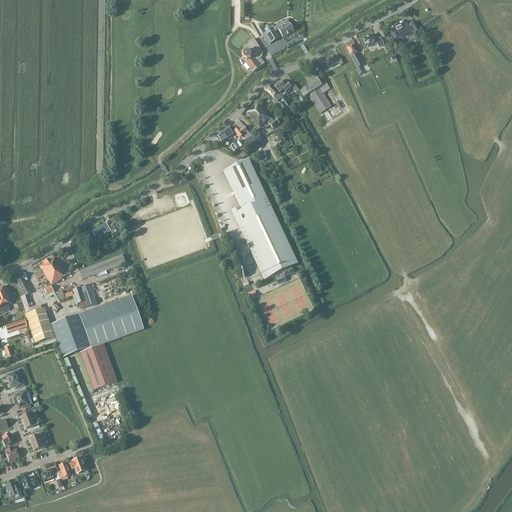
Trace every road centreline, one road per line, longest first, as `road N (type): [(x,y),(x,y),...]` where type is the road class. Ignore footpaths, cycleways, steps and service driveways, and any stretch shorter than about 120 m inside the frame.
road 1 (tertiary): [(0,278),(170,176),(276,74),(413,0)]
road 2 (track): [(170,176),(159,155),(227,90),(227,36),(246,24),(259,38)]
road 3 (unknown): [(201,147),(246,261)]
